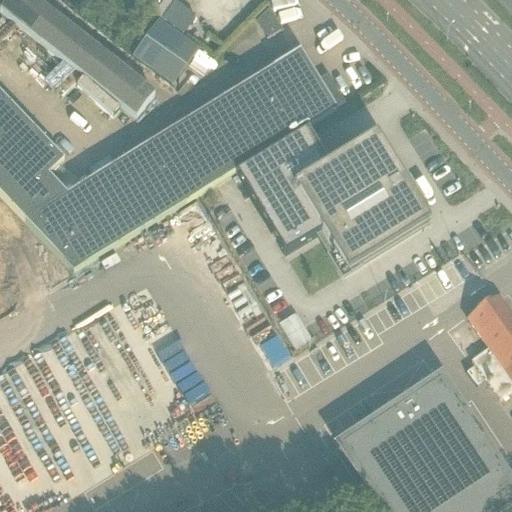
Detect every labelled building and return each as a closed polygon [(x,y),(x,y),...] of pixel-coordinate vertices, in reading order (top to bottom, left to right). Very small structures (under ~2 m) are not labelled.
[(0,15),(135,123),(154,99),(29,0),(9,0),(0,12),(0,15)] [(129,0),(159,21),(173,0),(129,0)] [(263,16),(258,22),(262,29),(269,24),(263,16)] [(158,23),(132,59),(173,88),(199,52),(158,23)] [(0,97),(0,198),(38,239),(73,275),(234,176),(306,132),(345,109),(327,79),(317,84),(299,55),(31,219),(19,206),(63,164),(0,97)] [(321,235),(344,272),(420,225),(370,144),(315,178),(293,143),(307,134),(306,133),(235,177),(285,258),(321,235)] [(511,320),(499,302),(466,325),(487,354),(471,365),(499,404),(511,394),(511,320)] [(511,485),(440,377),(336,444),(380,511),(499,511),(511,504),(511,485)]
